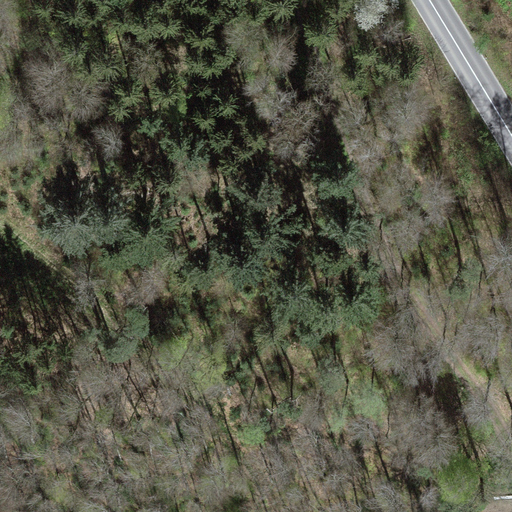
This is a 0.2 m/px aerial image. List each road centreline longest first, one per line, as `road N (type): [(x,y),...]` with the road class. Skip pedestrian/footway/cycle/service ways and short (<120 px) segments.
road 1 (track): [(273,510),(214,416),(0,224)]
road 2 (secondary): [(511,137),(428,0)]
